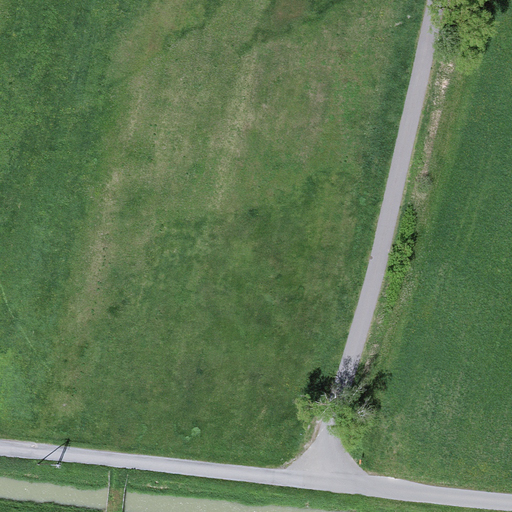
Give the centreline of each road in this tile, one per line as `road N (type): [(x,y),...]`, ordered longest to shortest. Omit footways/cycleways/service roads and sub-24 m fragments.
road 1 (unclassified): [(319,484),(443,0)]
road 2 (unclassified): [(319,484),(0,450)]
road 3 (unclassified): [(511,504),(319,484)]
